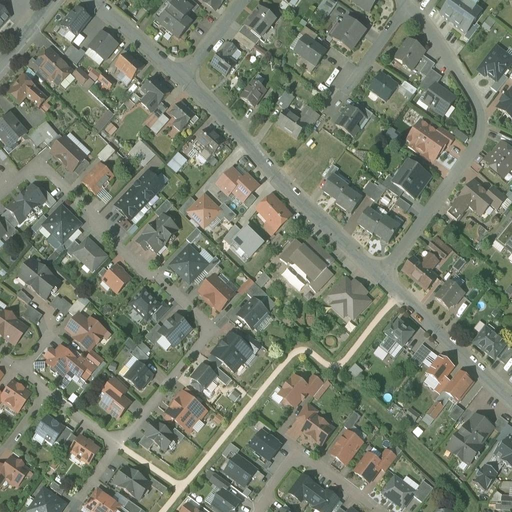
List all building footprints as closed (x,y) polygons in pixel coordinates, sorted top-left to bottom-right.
[(157,0),(148,0),(142,9),(148,14),(159,1),(157,0)] [(184,4),(179,0),(167,0),(164,5),(166,7),(154,21),(179,41),(192,25),(186,20),(192,12),(193,11),(184,4)] [(199,8),(189,0),(186,0),(184,4),(193,11),(192,12),(195,13),(199,8)] [(225,0),(208,0),(205,4),(216,12),(225,0)] [(330,0),(325,0),(319,8),(330,16),(337,5),(330,0)] [(355,0),(353,3),(369,14),(378,0),(355,0)] [(464,0),(445,0),(435,16),(466,37),(483,12),(464,0)] [(276,22),(260,8),(244,27),(245,27),(252,33),(254,31),(260,36),(268,27),(270,28),(276,22)] [(78,10),(70,20),(68,19),(62,27),(64,28),(62,30),(68,35),(69,33),(76,38),(90,21),(78,10)] [(0,28),(8,19),(0,11),(0,28)] [(342,28),(342,29),(343,29),(334,41),(333,40),(333,41),(351,54),(366,32),(348,20),(342,28)] [(338,25),(328,38),(329,38),(326,41),(330,44),(333,41),(333,40),(334,41),(343,29),(342,29),(342,28),(338,25)] [(252,33),(245,27),(239,34),(250,42),(255,36),(251,33),(252,33)] [(318,38),(305,29),(300,36),(305,39),(313,45),(318,38)] [(250,42),(239,34),(234,40),(251,53),(256,46),(250,42)] [(117,46),(103,35),(90,50),(104,62),(117,46)] [(313,45),(305,39),(297,50),(304,55),(318,65),(326,54),(313,45)] [(425,52),(409,41),(396,59),(404,65),(403,67),(411,73),(420,59),(425,63),(427,60),(422,57),(425,52)] [(237,51),(229,45),(222,54),(230,60),(237,51)] [(72,47),(65,55),(70,59),(77,51),(72,47)] [(511,61),(496,49),(479,72),(485,77),(487,75),(496,82),(497,82),(502,75),(511,62),(511,61)] [(237,51),(230,60),(235,64),(241,56),(241,54),(237,51)] [(72,74),(50,52),(46,56),(44,56),(41,60),(41,62),(38,65),(37,65),(42,70),(48,77),(49,79),(52,82),(54,82),(59,87),(72,74)] [(222,54),(221,54),(211,67),(226,78),(236,66),(235,64),(230,60),(222,54)] [(318,65),(304,55),(297,66),(311,76),(316,67),(318,65)] [(136,64),(127,56),(116,68),(132,82),(144,68),(138,62),(136,64)] [(38,65),(33,60),(26,67),(36,76),(42,70),(37,65),(38,65)] [(435,66),(427,60),(425,63),(427,64),(420,74),(426,79),(431,71),(435,66)] [(80,70),(73,77),(83,87),(90,80),(80,70)] [(442,79),(431,71),(426,79),(419,88),(429,95),(436,86),(436,87),(442,79)] [(115,85),(104,75),(99,81),(103,86),(109,91),(115,85)] [(398,87),(381,75),(369,92),(386,104),(398,87)] [(502,75),(497,82),(496,82),(491,89),(497,94),(508,80),(502,75)] [(22,77),(7,95),(20,106),(27,98),(39,109),(47,100),(35,89),(22,77)] [(154,79),(149,85),(147,83),(140,90),(148,97),(141,105),(152,114),(161,104),(170,95),(154,79)] [(253,83),(241,100),(254,109),(266,92),(253,83)] [(417,91),(405,83),(401,88),(413,97),(417,91)] [(436,87),(436,86),(429,95),(425,101),(431,105),(429,108),(430,109),(431,108),(441,116),(454,99),(456,100),(436,87)] [(511,90),(508,96),(507,95),(501,102),(502,104),(498,109),(511,120),(511,90)] [(141,101),(134,95),(129,101),(135,107),(141,101)] [(161,104),(152,114),(154,116),(159,121),(163,116),(168,110),(161,104)] [(181,105),(171,116),(179,123),(174,128),(181,134),(190,123),(194,127),(199,121),(195,118),(181,105)] [(373,116),(360,107),(356,113),(367,121),(366,121),(368,123),(373,116)] [(356,113),(349,108),(336,127),(353,139),(366,121),(367,121),(356,113)] [(306,109),(298,121),(306,126),(314,114),(306,109)] [(154,116),(145,126),(150,130),(159,121),(154,116)] [(159,121),(150,130),(157,136),(169,122),(163,116),(159,121)] [(25,136),(9,117),(0,124),(0,141),(6,148),(12,142),(15,145),(25,136)] [(294,117),(284,131),(298,140),(307,127),(306,126),(298,121),(294,117)] [(55,134),(45,123),(39,129),(48,139),(55,134)] [(421,123),(417,128),(414,129),(409,134),(410,138),(407,143),(410,146),(408,148),(416,154),(418,151),(423,155),(421,157),(429,163),(431,160),(434,163),(440,154),(441,155),(444,151),(442,149),(444,146),(446,147),(449,143),(437,134),(421,123)] [(39,129),(27,139),(36,150),(48,139),(39,129)] [(455,139),(441,129),(437,134),(449,143),(446,147),(449,148),(455,139)] [(209,130),(193,147),(195,149),(193,151),(207,164),(225,145),(209,130)] [(314,138),(310,135),(305,142),(309,145),(314,138)] [(511,146),(511,141),(498,135),(495,142),(502,145),(510,151),(511,146)] [(60,137),(48,147),(53,153),(64,141),(60,137)] [(53,153),(51,154),(62,164),(76,150),(71,145),(69,146),(64,141),(53,153)] [(502,145),(487,163),(491,167),(490,168),(502,179),(511,166),(511,152),(510,151),(502,145)] [(108,146),(97,158),(105,165),(116,153),(108,146)] [(76,150),(62,164),(72,174),(74,173),(85,161),(80,156),(81,155),(76,150)] [(304,154),(293,164),(306,178),(317,167),(304,154)] [(187,163),(178,155),(167,166),(177,174),(187,163)] [(85,161),(74,173),(79,177),(90,166),(85,161)] [(409,164),(403,172),(404,172),(397,183),(395,186),(394,185),(393,186),(404,193),(415,200),(414,199),(421,188),(423,189),(430,179),(409,164)] [(100,165),(82,184),(96,197),(102,190),(104,192),(110,186),(108,184),(114,178),(100,165)] [(339,171),(333,167),(325,179),(330,183),(333,178),(334,179),(339,171)] [(149,173),(115,208),(130,222),(163,188),(149,173)] [(235,174),(221,187),(230,197),(234,193),(244,204),(259,189),(247,178),(243,182),(235,174)] [(334,179),(333,178),(330,183),(327,186),(328,187),(323,193),(337,204),(338,204),(347,191),(348,189),(334,179)] [(389,178),(382,187),(399,199),(404,193),(393,186),(394,185),(395,186),(397,183),(389,178)] [(481,190),(474,183),(447,215),(457,223),(469,209),(473,212),(475,212),(481,217),(490,207),(497,212),(507,200),(494,189),(487,197),(484,194),(485,193),(481,190)] [(378,189),(370,184),(362,194),(370,200),(378,189)] [(4,211),(18,227),(46,204),(32,187),(24,194),(19,188),(10,196),(14,202),(4,211)] [(385,194),(378,189),(370,200),(377,205),(385,194)] [(347,191),(338,204),(337,204),(336,206),(351,216),(362,201),(347,191)] [(107,194),(101,201),(106,206),(112,199),(107,194)] [(291,219),(272,198),(258,211),(269,222),(263,228),(271,237),(277,231),(277,232),(291,219)] [(205,200),(191,215),(205,229),(220,214),(205,200)] [(411,208),(399,200),(395,206),(406,214),(411,208)] [(167,202),(155,215),(160,220),(163,217),(163,218),(173,208),(167,202)] [(48,221),(43,227),(43,228),(53,237),(72,217),(62,207),(48,221)] [(250,209),(241,219),(248,224),(256,214),(250,209)] [(388,216),(381,211),(376,217),(383,222),(388,216)] [(368,212),(362,220),(363,220),(358,227),(366,232),(366,233),(366,232),(373,237),(372,237),(373,238),(375,235),(374,235),(383,222),(376,217),(368,212)] [(400,230),(385,220),(390,214),(389,213),(388,216),(383,222),(374,235),(375,235),(389,246),(400,230)] [(44,217),(31,230),(36,235),(43,228),(43,227),(48,221),(44,217)] [(72,217),(53,237),(63,246),(68,240),(82,226),(72,217)] [(160,220),(156,225),(155,225),(151,229),(151,230),(149,233),(148,232),(144,237),(137,244),(145,251),(149,247),(156,255),(165,245),(166,246),(177,234),(177,233),(178,232),(163,218),(163,217),(160,220)] [(16,232),(3,220),(0,222),(0,231),(4,234),(3,235),(9,240),(16,232)] [(511,227),(509,225),(495,242),(511,255),(511,227)] [(134,226),(128,233),(132,237),(139,230),(134,226)] [(197,230),(186,241),(191,246),(202,235),(197,230)] [(63,246),(53,237),(48,241),(58,250),(56,253),(61,257),(65,253),(73,245),(68,240),(63,246)] [(436,239),(428,248),(437,256),(442,250),(444,252),(447,248),(436,239)] [(81,248),(74,255),(74,256),(93,273),(107,258),(88,240),(81,248)] [(303,248),(297,242),(280,261),(287,266),(289,264),(294,269),(306,280),(311,286),(310,288),(315,294),(333,276),(327,271),(334,263),(310,240),(303,248)] [(73,245),(65,253),(71,259),(74,256),(74,255),(81,248),(75,243),(73,245)] [(189,247),(170,267),(180,277),(199,257),(189,247)] [(444,252),(442,250),(437,256),(444,261),(451,252),(447,248),(444,252)] [(414,260),(403,273),(415,283),(434,260),(429,256),(421,266),(414,260)] [(199,257),(180,277),(190,286),(204,272),(209,266),(208,266),(199,257)] [(216,259),(208,266),(209,266),(204,272),(208,276),(216,268),(220,263),(216,259)] [(460,259),(452,269),(459,274),(466,264),(460,259)] [(434,260),(415,283),(426,292),(437,279),(430,273),(438,264),(434,260)] [(52,277),(39,267),(32,262),(18,278),(26,285),(26,286),(39,296),(40,296),(46,301),(51,295),(55,290),(55,291),(60,285),(52,278),(52,277)] [(104,281),(104,282),(117,295),(131,281),(117,268),(110,275),(104,281)] [(104,270),(99,276),(104,281),(110,275),(104,270)] [(208,276),(206,279),(210,283),(215,278),(217,275),(214,275),(211,273),(208,276)] [(225,287),(215,278),(210,283),(200,294),(205,299),(205,301),(208,305),(225,287)] [(351,285),(346,280),(329,299),(334,304),(330,308),(344,321),(348,317),(354,323),(371,304),(366,299),(370,295),(355,281),(351,285)] [(255,285),(250,281),(245,286),(250,290),(255,285)] [(465,295),(449,282),(435,300),(448,310),(452,306),(454,308),(465,295)] [(267,297),(255,285),(250,290),(246,295),(253,301),(254,301),(259,306),(267,297)] [(245,286),(238,294),(243,298),(250,290),(245,286)] [(235,297),(225,287),(208,305),(212,308),(215,308),(220,313),(235,297)] [(32,302),(20,292),(16,298),(28,307),(32,302)] [(160,308),(144,292),(131,306),(147,322),(151,318),(161,308),(160,308)] [(62,302),(57,298),(50,307),(55,311),(56,309),(65,317),(68,313),(72,308),(63,301),(62,302)] [(253,301),(248,307),(249,308),(239,318),(238,317),(252,331),(268,315),(259,306),(254,301),(253,301)] [(72,308),(68,313),(76,320),(79,316),(79,317),(86,308),(78,302),(72,308)] [(161,308),(151,318),(157,323),(169,310),(163,304),(160,308),(161,308)] [(29,307),(22,317),(28,321),(35,311),(29,307)] [(35,311),(28,321),(36,327),(43,317),(35,311)] [(15,322),(4,314),(3,314),(0,312),(0,337),(3,340),(3,339),(14,347),(26,330),(15,322)] [(79,317),(79,316),(76,320),(67,331),(76,339),(75,340),(82,346),(81,347),(89,353),(96,345),(97,346),(103,339),(101,338),(105,333),(91,321),(89,323),(87,323),(79,317)] [(163,331),(159,335),(163,338),(174,348),(191,331),(176,317),(163,331)] [(399,324),(396,328),(393,326),(385,336),(388,339),(380,349),(383,352),(383,351),(388,355),(397,345),(402,350),(414,336),(399,324)] [(158,326),(145,339),(154,347),(163,338),(159,335),(163,331),(158,326)] [(491,336),(491,337),(485,332),(474,346),(495,362),(506,347),(491,336)] [(230,336),(219,351),(216,351),(212,356),(220,362),(223,365),(235,375),(236,374),(235,373),(242,364),(243,365),(253,354),(253,353),(243,344),(239,342),(237,342),(230,336)] [(262,348),(249,337),(243,344),(253,353),(253,354),(255,356),(262,348)] [(422,347),(414,357),(423,364),(431,354),(422,347)] [(68,355),(60,349),(56,355),(53,353),(47,360),(50,362),(47,365),(52,369),(51,370),(51,372),(55,376),(57,375),(58,374),(63,378),(69,371),(80,379),(86,373),(87,371),(78,364),(76,362),(68,355)] [(80,356),(72,349),(68,355),(76,362),(80,356)] [(149,360),(137,349),(131,356),(144,366),(149,360)] [(511,351),(509,349),(499,361),(505,366),(511,357),(511,351)] [(370,350),(364,357),(369,361),(375,354),(370,350)] [(103,363),(92,354),(87,361),(97,369),(97,370),(103,363)] [(423,364),(414,357),(411,361),(420,368),(423,364)] [(87,361),(83,358),(78,364),(87,371),(86,373),(90,377),(97,369),(87,361)] [(440,359),(427,375),(440,385),(453,369),(440,359)] [(220,362),(216,368),(208,361),(217,369),(219,370),(223,365),(220,362)] [(131,373),(130,374),(132,376),(128,381),(140,392),(146,384),(148,384),(152,380),(152,378),(152,377),(138,365),(131,373)] [(203,367),(192,380),(195,382),(192,386),(200,393),(203,389),(206,391),(212,384),(216,379),(216,378),(212,375),(203,367)] [(131,373),(125,368),(119,375),(128,381),(132,376),(130,374),(131,373)] [(219,370),(217,369),(212,375),(216,378),(216,379),(226,387),(231,381),(219,370)] [(444,392),(443,392),(444,393),(451,399),(458,404),(474,385),(459,373),(444,392)] [(306,388),(294,378),(279,397),(284,401),(284,407),(290,406),(295,410),(304,398),(303,397),(305,395),(309,390),(306,388)] [(128,392),(115,379),(106,390),(111,394),(114,391),(122,398),(128,392)] [(323,387),(313,379),(306,388),(309,390),(305,395),(312,401),(323,387)] [(29,397),(11,384),(0,399),(0,401),(8,407),(9,405),(18,411),(16,413),(17,414),(29,397)] [(206,391),(204,394),(210,399),(211,399),(213,397),(213,395),(212,395),(217,388),(212,384),(206,391)] [(438,387),(430,398),(435,403),(444,393),(443,392),(444,392),(438,387)] [(194,395),(187,390),(183,394),(190,400),(194,395)] [(122,398),(114,391),(111,394),(101,406),(118,421),(131,405),(122,398)] [(444,393),(435,403),(436,404),(427,416),(434,421),(451,399),(444,393)] [(183,394),(174,405),(174,407),(167,416),(168,416),(174,421),(189,434),(198,422),(197,421),(204,412),(194,403),(190,400),(183,394)] [(308,406),(296,420),(307,428),(314,417),(315,418),(318,414),(308,406)] [(464,413),(457,407),(449,418),(456,423),(464,413)] [(355,414),(344,428),(350,433),(361,419),(355,414)] [(168,416),(164,421),(170,426),(174,421),(168,416)] [(315,418),(314,417),(307,428),(303,433),(309,438),(309,440),(314,443),(315,443),(322,448),(333,433),(332,433),(331,430),(315,418)] [(475,417),(470,424),(469,424),(462,433),(461,432),(447,450),(454,455),(453,456),(463,463),(463,462),(469,467),(483,449),(480,447),(493,430),(492,429),(475,417)] [(509,424),(500,418),(492,429),(493,430),(500,436),(509,424)] [(64,430),(48,419),(37,434),(46,441),(46,442),(52,447),(55,443),(64,430)] [(272,432),(259,422),(254,429),(261,435),(262,434),(267,438),(272,432)] [(171,435),(156,423),(145,436),(146,437),(155,444),(166,453),(176,441),(176,440),(171,435)] [(65,428),(64,430),(55,443),(63,448),(73,434),(65,428)] [(185,438),(175,430),(171,435),(176,440),(176,441),(180,444),(185,438)] [(267,438),(262,434),(261,435),(250,449),(261,457),(267,462),(269,463),(281,448),(277,446),(278,445),(271,440),(270,441),(267,438)] [(362,445),(347,434),(331,456),(345,467),(362,445)] [(72,436),(61,452),(68,457),(71,452),(79,441),(72,436)] [(155,444),(146,437),(139,445),(148,452),(155,444)] [(98,452),(80,439),(79,441),(71,452),(78,457),(77,459),(81,462),(82,460),(89,465),(98,452)] [(511,443),(508,441),(496,457),(511,469),(511,443)] [(387,452),(378,463),(382,466),(379,469),(386,474),(396,460),(387,452)] [(368,456),(355,474),(369,485),(377,474),(376,473),(379,469),(382,466),(378,463),(368,456)] [(267,462),(261,457),(256,464),(262,469),(267,462)] [(237,458),(225,475),(244,490),(257,473),(237,458)] [(22,467),(17,464),(16,465),(10,460),(3,470),(0,473),(0,477),(1,478),(8,483),(9,485),(13,488),(15,488),(16,489),(28,473),(21,468),(22,467)] [(485,494),(498,476),(485,467),(472,485),(485,494)] [(149,485),(127,469),(115,485),(140,502),(151,487),(151,486),(149,485)] [(231,487),(216,476),(210,483),(224,493),(225,494),(226,493),(231,487)] [(303,477),(290,495),(301,503),(304,500),(314,486),(303,477)] [(415,494),(395,479),(382,495),(403,510),(413,498),(415,494)] [(168,490),(153,480),(149,485),(151,486),(151,487),(163,496),(168,490)] [(423,483),(415,494),(413,498),(422,505),(433,490),(423,483)] [(65,492),(55,484),(51,489),(62,497),(65,492)] [(314,486),(304,500),(310,504),(320,491),(314,486)] [(62,511),(66,506),(44,490),(28,511),(62,511)] [(320,491),(310,504),(316,509),(326,495),(320,491)] [(118,511),(121,508),(98,492),(86,509),(91,511),(118,511)] [(224,493),(221,497),(215,498),(216,503),(212,508),(217,511),(235,511),(240,504),(226,493),(225,494),(224,493)] [(316,509),(314,510),(316,511),(330,511),(339,501),(327,493),(326,495),(316,509)] [(141,511),(142,511),(129,502),(123,510),(125,511),(141,511)]
